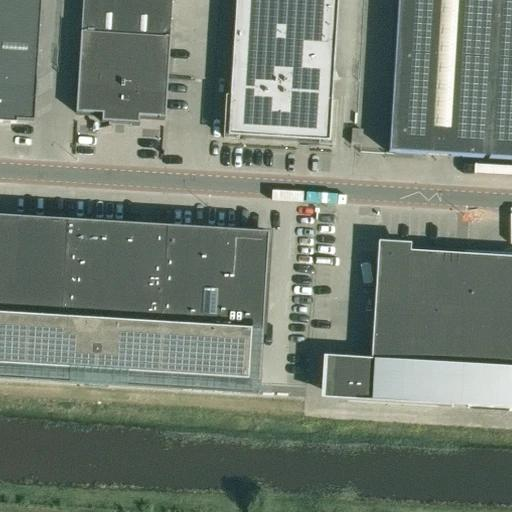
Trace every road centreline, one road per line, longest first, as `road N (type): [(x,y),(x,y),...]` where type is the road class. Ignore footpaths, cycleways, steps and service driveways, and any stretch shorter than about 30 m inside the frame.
road 1 (unclassified): [(511,205),(0,171)]
road 2 (unknown): [(360,195),(371,0)]
road 3 (unknown): [(201,0),(185,183)]
road 4 (unknown): [(56,175),(68,0)]
